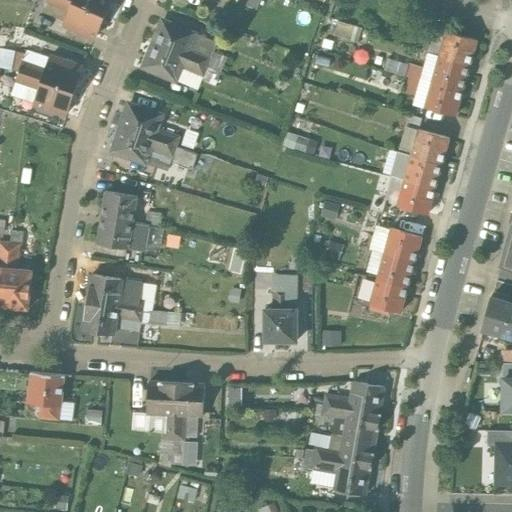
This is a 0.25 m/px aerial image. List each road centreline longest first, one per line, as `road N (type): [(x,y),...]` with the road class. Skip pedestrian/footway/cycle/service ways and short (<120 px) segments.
road 1 (residential): [(51,353),(429,372)]
road 2 (residential): [(51,353),(82,152),(140,0)]
road 3 (residential): [(429,372),(511,69)]
road 4 (residential): [(406,509),(429,372)]
